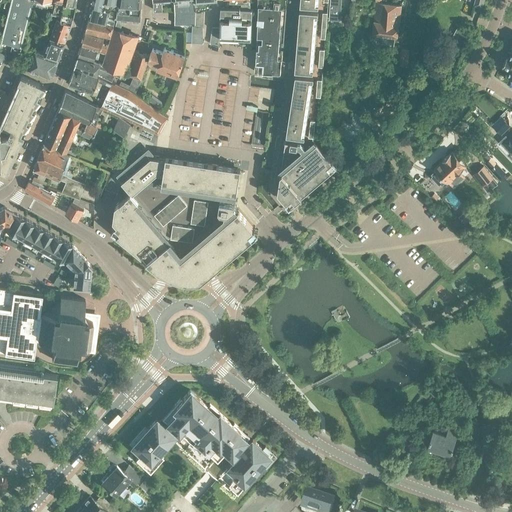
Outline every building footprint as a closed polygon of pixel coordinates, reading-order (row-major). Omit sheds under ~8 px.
[(32,0),(10,0),(0,44),(0,48),(20,53),(32,0)] [(53,14),(61,16),(64,0),(54,0),(54,2),(55,2),(53,14)] [(64,0),(61,16),(61,19),(72,21),(76,4),(76,0),(64,0)] [(118,0),(104,0),(104,2),(106,2),(105,8),(110,9),(111,8),(118,9),(118,0)] [(118,0),(118,9),(118,10),(116,20),(141,21),(142,0),(118,0)] [(163,12),(162,2),(174,1),(173,0),(153,0),(154,12),(163,12)] [(173,0),(174,1),(174,2),(176,33),(182,33),(182,24),(192,24),(195,24),(195,12),(195,10),(194,0),(173,0)] [(194,0),(195,10),(210,9),(209,2),(214,2),(215,0),(194,0)] [(258,0),(258,1),(258,7),(286,9),(287,0),(258,0)] [(329,0),(300,0),(300,4),(303,4),(302,9),(300,8),(295,69),(297,69),(296,73),(295,73),(286,133),(288,134),(287,138),(286,138),(278,189),(286,199),(290,204),(337,164),(333,159),(332,160),(313,137),(320,94),(322,94),(329,0)] [(331,0),(330,19),(341,20),(341,14),(339,13),(339,12),(341,12),(341,0),(331,0)] [(377,2),(372,33),(375,34),(374,42),(394,45),(395,36),(398,36),(402,5),(382,2),(377,2)] [(92,6),(89,17),(114,23),(115,18),(109,17),(110,11),(103,10),(104,6),(92,3),(92,6)] [(219,27),(219,38),(252,39),(253,13),(253,8),(220,7),(219,27)] [(286,9),(258,7),(257,20),(264,20),(264,26),(257,26),(257,38),(263,39),(262,45),(259,45),(259,51),(256,51),(256,60),(255,72),(265,72),(281,73),(281,63),(282,63),(286,9)] [(195,12),(195,24),(203,25),(204,12),(195,12)] [(171,25),(171,13),(156,13),(156,25),(171,25)] [(110,37),(113,29),(114,23),(89,17),(85,31),(110,37)] [(73,21),(61,19),(57,18),(50,38),(65,43),(73,21)] [(127,74),(127,73),(135,51),(139,37),(113,29),(110,37),(108,44),(103,42),(100,51),(106,53),(102,64),(127,74)] [(100,51),(103,42),(104,38),(85,32),(81,45),(97,50),(100,51)] [(43,56),(58,62),(59,59),(65,43),(50,38),(43,35),(38,44),(42,45),(43,44),(47,45),(43,56)] [(94,61),(97,50),(81,45),(78,56),(94,61)] [(186,55),(174,51),(164,47),(162,52),(152,48),(148,60),(158,64),(156,68),(178,76),(186,55)] [(511,50),(509,56),(508,55),(503,65),(504,65),(505,66),(503,69),(509,72),(508,73),(511,75),(511,50)] [(127,73),(127,74),(141,79),(149,55),(135,51),(127,73)] [(58,62),(43,56),(34,53),(32,59),(30,65),(28,69),(52,78),(58,62)] [(98,74),(112,81),(115,74),(99,68),(100,63),(78,56),(74,67),(98,74)] [(74,67),(68,83),(93,92),(93,91),(97,93),(96,96),(99,97),(99,99),(103,101),(112,81),(100,75),(99,76),(74,67)] [(0,169),(8,173),(46,86),(21,75),(18,82),(19,82),(0,123),(0,169)] [(116,224),(111,230),(158,269),(171,276),(186,280),(201,280),(259,231),(255,226),(254,226),(235,204),(244,143),(258,146),(264,147),(273,92),(186,79),(173,160),(151,156),(122,181),(131,192),(115,205),(113,220),(116,224)] [(130,90),(120,85),(112,81),(103,101),(100,107),(103,108),(121,116),(131,121),(158,134),(168,117),(130,90)] [(120,85),(130,90),(132,86),(122,81),(120,85)] [(66,90),(59,109),(82,119),(88,122),(92,124),(95,126),(103,108),(100,107),(97,105),(66,90)] [(59,109),(45,143),(67,152),(76,156),(77,153),(68,149),(76,130),(82,132),(92,138),(98,128),(95,126),(92,124),(88,122),(85,127),(83,125),(81,128),(78,127),(82,119),(59,109)] [(121,116),(114,130),(125,135),(131,121),(121,116)] [(501,117),(493,125),(501,133),(509,126),(501,117)] [(38,158),(64,170),(69,156),(44,145),(38,158)] [(433,175),(431,177),(439,185),(441,183),(442,185),(446,181),(448,182),(449,181),(456,174),(460,171),(465,167),(464,166),(466,165),(465,164),(470,160),(458,147),(453,152),(453,151),(451,152),(443,160),(435,168),(436,170),(432,174),(433,175)] [(106,163),(113,166),(117,156),(110,153),(106,163)] [(60,179),(62,174),(64,170),(38,158),(34,168),(40,171),(48,174),(60,179)] [(484,166),(474,174),(487,191),(498,183),(484,166)] [(44,181),(48,174),(40,171),(37,178),(34,177),(32,182),(44,188),(47,182),(44,181)] [(62,174),(60,179),(67,182),(62,194),(79,200),(86,184),(69,177),(68,176),(62,174)] [(42,187),(32,182),(29,181),(24,190),(38,197),(42,187)] [(42,187),(38,197),(50,204),(57,193),(50,190),(49,190),(44,188),(42,187)] [(78,220),(84,209),(72,202),(65,213),(78,220)] [(0,208),(0,221),(2,226),(4,225),(7,228),(14,214),(15,213),(11,210),(4,207),(0,208)] [(14,214),(7,228),(17,233),(25,218),(24,217),(18,214),(15,213),(14,214)] [(25,218),(17,233),(26,238),(35,223),(25,218)] [(35,223),(26,238),(36,243),(44,228),(35,223)] [(44,228),(36,243),(46,249),(54,234),(44,228)] [(54,234),(46,249),(55,254),(63,239),(57,236),(54,234)] [(63,239),(55,254),(64,259),(72,245),(63,239)] [(72,245),(64,259),(74,269),(86,258),(72,245)] [(464,249),(456,258),(465,266),(472,257),(464,249)] [(74,269),(74,275),(90,276),(91,265),(86,258),(74,269)] [(87,288),(88,279),(71,277),(70,286),(87,288)] [(42,294),(0,288),(0,352),(33,356),(35,345),(44,346),(52,356),(51,360),(77,363),(78,344),(84,344),(87,319),(83,318),(85,299),(60,296),(60,299),(49,307),(40,306),(42,294)] [(52,404),(56,375),(0,367),(0,398),(12,401),(11,404),(51,410),(52,404)] [(136,444),(134,445),(145,455),(157,441),(163,446),(177,430),(173,425),(175,422),(179,426),(189,416),(197,422),(193,426),(201,433),(207,426),(218,435),(221,432),(233,442),(235,441),(238,443),(223,459),(231,466),(236,460),(248,471),(259,459),(262,461),(274,447),(265,439),(263,441),(249,428),(246,431),(235,422),(236,421),(227,413),(225,415),(204,399),(202,401),(187,389),(179,398),(178,397),(170,406),(171,407),(153,426),(150,423),(133,441),(136,444)] [(451,456),(460,430),(450,426),(447,436),(433,431),(427,447),(451,456)] [(116,466),(114,465),(106,474),(108,475),(102,482),(116,494),(127,481),(133,486),(141,476),(129,465),(123,471),(116,465),(116,466)] [(146,488),(151,483),(145,478),(140,483),(146,488)] [(331,511),(335,502),(308,493),(302,511),(331,511)] [(117,511),(100,495),(95,501),(89,496),(82,503),(85,505),(78,511),(117,511)]
